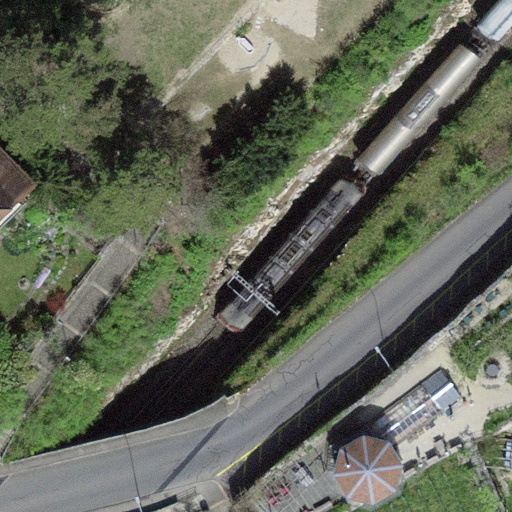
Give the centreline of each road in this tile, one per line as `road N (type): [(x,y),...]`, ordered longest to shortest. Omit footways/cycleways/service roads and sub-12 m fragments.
road 1 (residential): [(511,208),(237,439),(198,455)]
road 2 (residential): [(0,508),(198,455)]
